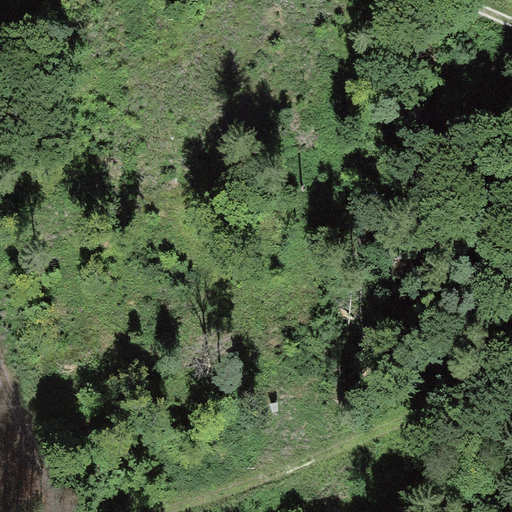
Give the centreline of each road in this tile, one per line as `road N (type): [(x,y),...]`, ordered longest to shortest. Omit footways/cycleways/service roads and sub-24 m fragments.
road 1 (track): [(511,379),(188,511)]
road 2 (track): [(82,511),(50,486),(0,367)]
